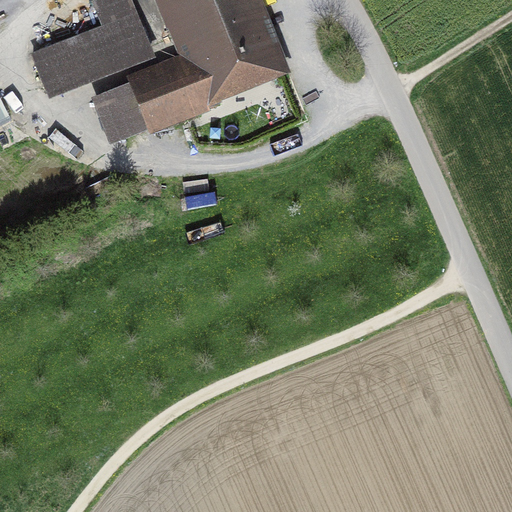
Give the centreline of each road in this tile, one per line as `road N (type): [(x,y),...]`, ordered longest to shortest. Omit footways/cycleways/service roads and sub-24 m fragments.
road 1 (track): [(74,511),(142,426),(474,278)]
road 2 (residential): [(344,0),(511,364)]
road 3 (track): [(391,89),(511,13)]
